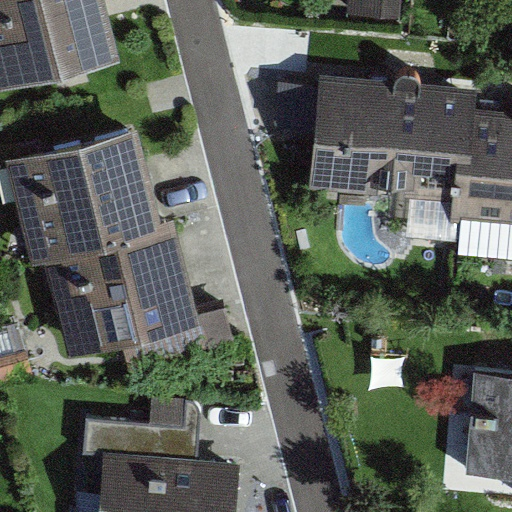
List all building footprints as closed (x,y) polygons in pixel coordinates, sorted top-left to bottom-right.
[(101,0),(0,0),(0,99),(118,73),(101,0)] [(511,99),(323,79),(308,210),(511,232),(511,99)] [(162,137),(16,172),(64,371),(210,336),(162,137)] [(511,382),(471,378),(458,503),(511,508),(511,382)] [(235,511),(241,445),(97,433),(89,511),(235,511)]
